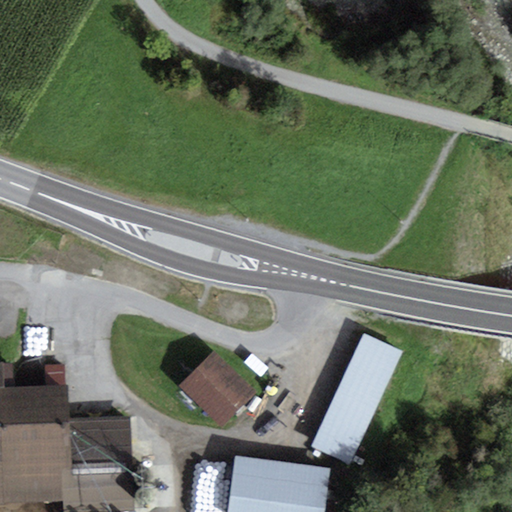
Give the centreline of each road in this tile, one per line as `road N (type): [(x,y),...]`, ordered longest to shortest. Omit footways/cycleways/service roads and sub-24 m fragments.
road 1 (track): [(511,137),(223,50),(190,35),(150,0)]
road 2 (unclassified): [(333,283),(314,322),(267,336),(114,285),(0,266)]
road 3 (primary): [(0,170),(201,246),(333,283)]
road 4 (primary): [(333,283),(511,316)]
